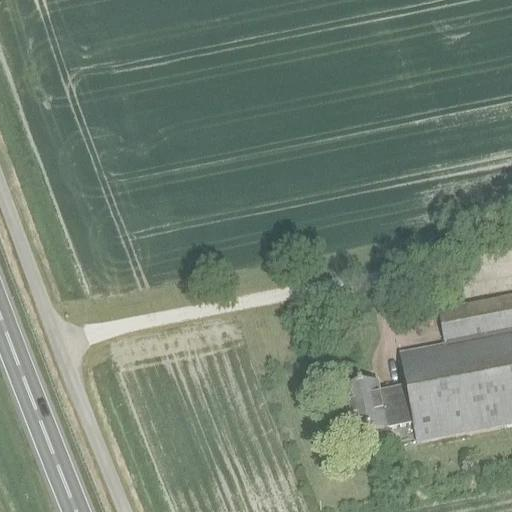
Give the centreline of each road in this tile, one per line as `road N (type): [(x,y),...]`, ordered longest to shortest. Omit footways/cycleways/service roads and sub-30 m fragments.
road 1 (unclassified): [(124,511),(0,188)]
road 2 (trunk): [(74,511),(0,321)]
